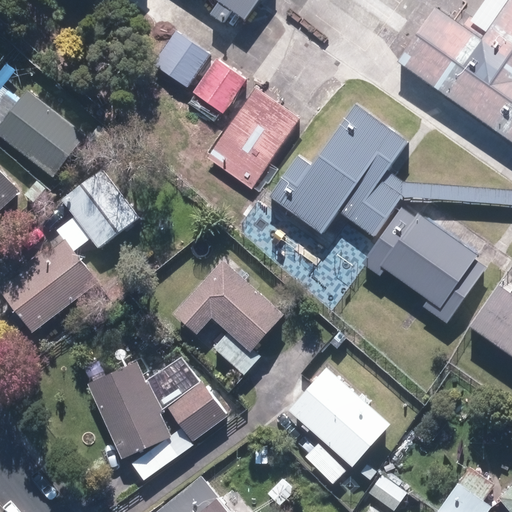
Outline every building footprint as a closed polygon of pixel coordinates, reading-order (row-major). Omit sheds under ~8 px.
[(136,0),(154,12),(162,0),(136,0)] [(211,0),(245,22),(259,0),(211,0)] [(511,0),(505,0),(485,29),(467,16),(460,26),(431,6),(394,58),(511,142),(511,0)] [(154,65),(186,88),(209,55),(177,33),(154,65)] [(191,93),(220,115),(244,82),(216,60),(191,93)] [(204,161),(246,192),(297,123),(255,92),(204,161)] [(0,138),(54,181),(87,140),(26,93),(18,105),(14,111),(7,119),(0,127),(0,138)] [(352,109),(323,149),(309,169),(297,160),(270,199),(318,233),(335,209),(373,236),(399,198),(378,183),(404,146),(352,109)] [(59,202),(95,250),(133,221),(97,173),(59,202)] [(0,211),(18,193),(0,174),(0,211)] [(429,299),(424,306),(448,323),(485,269),(399,210),(368,256),(429,299)] [(1,294),(32,335),(97,286),(65,244),(47,258),(44,253),(17,274),(21,278),(1,294)] [(233,336),(217,353),(245,378),(258,363),(252,358),(283,322),(224,269),(180,319),(202,338),(216,322),(233,336)] [(349,282),(332,305),(358,324),(375,301),(349,282)] [(511,299),(496,288),(467,329),(511,359),(511,299)] [(330,347),(337,353),(347,344),(340,337),(330,347)] [(88,390),(121,466),(170,444),(137,370),(88,390)] [(327,377),(295,415),(357,468),(390,432),(327,377)] [(166,411),(191,445),(226,420),(200,386),(166,411)] [(343,472),(317,446),(305,458),(330,485),(343,472)] [(361,477),(370,484),(376,477),(368,470),(361,477)] [(296,490),(285,478),(265,496),(277,508),(296,490)] [(390,511),(396,511),(407,498),(381,480),(369,497),(390,511)] [(441,511),(491,511),(493,508),(459,485),(441,511)] [(213,511),(197,490),(168,511),(220,511),(219,510),(217,511),(213,511)] [(511,511),(511,494),(501,503),(508,511),(511,511)] [(426,511),(409,499),(399,511),(426,511)]
